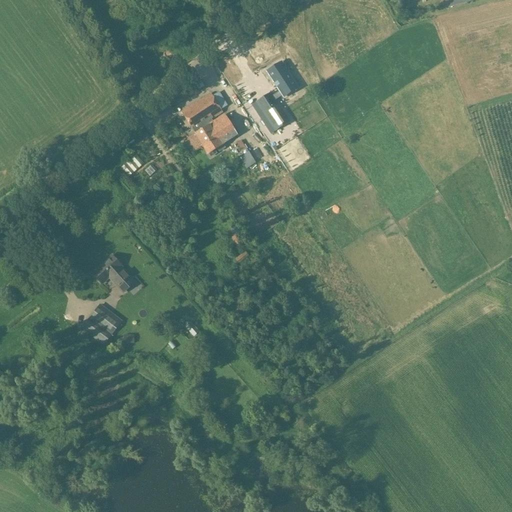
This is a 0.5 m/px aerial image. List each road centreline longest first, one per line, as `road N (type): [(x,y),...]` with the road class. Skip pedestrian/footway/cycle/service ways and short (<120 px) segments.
road 1 (unclassified): [(0,218),(270,0)]
road 2 (track): [(344,194),(454,129),(458,118),(427,29),(443,16),(502,0)]
